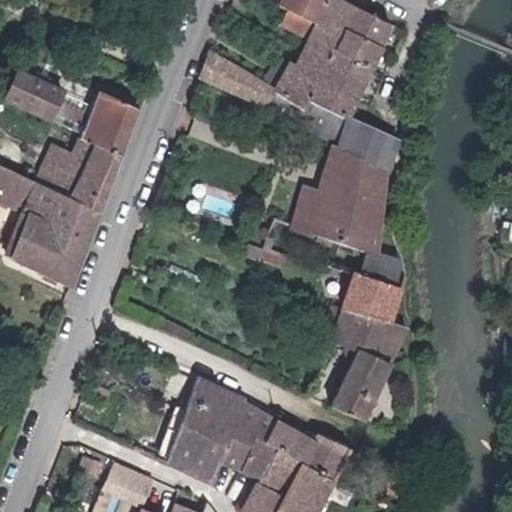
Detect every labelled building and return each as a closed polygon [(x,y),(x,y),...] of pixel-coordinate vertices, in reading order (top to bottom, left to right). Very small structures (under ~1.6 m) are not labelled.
[(325,0),(279,0),(276,5),(287,10),(280,22),(307,36),(325,0)] [(325,0),(307,36),(291,66),(351,97),(390,23),(346,0),(325,0)] [(273,89),(210,53),(201,77),(264,104),(338,144),(322,193),(308,231),(374,252),(383,171),(394,141),(342,118),(304,102),(301,108),(273,89)] [(351,97),(291,66),(286,65),(273,89),(301,108),(304,102),(342,118),(351,97)] [(76,137),(120,156),(140,109),(89,88),(87,93),(93,96),(90,102),(20,72),(8,100),(78,131),(76,137)] [(8,258),(65,283),(120,156),(76,137),(70,149),(55,143),(39,182),(0,165),(0,201),(28,213),(8,258)] [(308,231),(322,193),(304,187),(290,225),(308,231)] [(384,318),(399,275),(392,272),(388,283),(347,269),(336,302),(341,303),(384,318)] [(401,323),(384,318),(341,303),(335,339),(352,348),(326,402),(357,416),(401,323)] [(122,338),(110,333),(99,362),(112,367),(122,338)] [(262,439),(273,416),(200,382),(168,456),(212,484),(223,462),(236,468),(252,435),(262,439)] [(331,479),(347,446),(313,430),(311,434),(273,416),(262,439),(252,435),(236,468),(257,478),(270,450),(331,479)] [(243,511),(313,511),(331,479),(270,450),(257,478),(242,509),(243,511)] [(94,478),(99,466),(82,459),(77,471),(94,478)] [(215,511),(206,503),(202,511),(215,511)]
